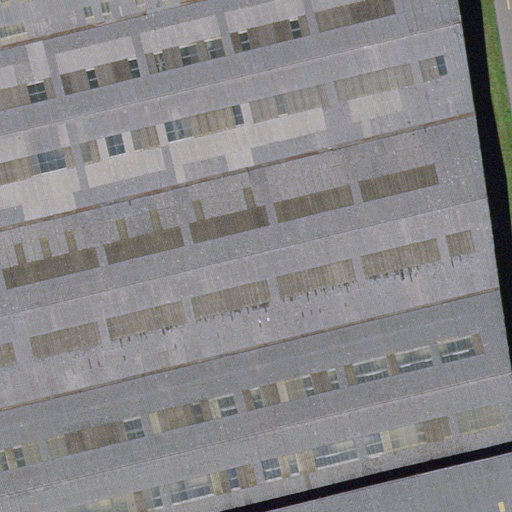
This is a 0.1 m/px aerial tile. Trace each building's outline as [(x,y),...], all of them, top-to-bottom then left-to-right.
[(0,229),(473,115),(456,0),(196,0),(0,48),(0,229)] [(0,0),(0,48),(196,0),(0,0)] [(0,408),(499,287),(473,115),(0,229),(0,408)] [(0,511),(241,511),(511,445),(511,379),(499,287),(0,408),(0,511)] [(511,511),(511,445),(241,511),(511,511)]
